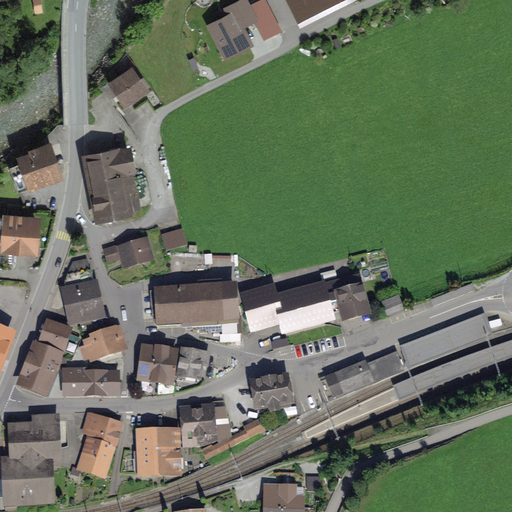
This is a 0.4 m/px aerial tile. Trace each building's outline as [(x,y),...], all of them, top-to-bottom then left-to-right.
[(264,40),(281,31),(264,0),(258,0),(247,6),(264,40)] [(344,0),(292,0),(288,2),(299,23),(344,0)] [(131,71),(110,85),(118,97),(121,95),(126,102),(144,89),(131,71)] [(50,157),(47,148),(33,152),(34,154),(21,160),(23,166),(12,170),(19,190),(58,176),(51,156),(50,157)] [(88,157),(100,216),(139,208),(135,186),(129,187),(128,181),(133,180),(131,169),(133,169),(129,149),(88,157)] [(4,247),(34,250),(36,220),(7,217),(7,219),(0,218),(0,245),(4,246),(4,247)] [(162,237),(166,251),(187,245),(182,231),(162,237)] [(122,258),(125,268),(152,260),(149,249),(147,249),(145,241),(120,248),(120,247),(109,250),(105,251),(108,263),(122,258)] [(69,322),(100,316),(87,260),(73,264),(62,290),(69,322)] [(321,284),(314,286),(315,289),(318,299),(322,314),(331,311),(331,313),(342,310),(344,317),(366,312),(357,277),(322,286),(321,284)] [(222,330),(221,319),(236,318),(234,288),(220,289),(220,283),(199,284),(200,290),(158,292),(160,323),(192,321),(192,329),(200,331),(222,330)] [(284,334),(324,323),(322,314),(318,299),(315,289),(275,300),(272,290),(245,297),(254,329),(281,322),(284,334)] [(383,304),(388,314),(402,308),(398,298),(383,304)] [(485,314),(400,347),(409,370),(493,337),(485,314)] [(66,337),(68,331),(49,324),(42,344),(73,355),(80,342),(66,337)] [(116,331),(86,342),(87,347),(81,349),(85,360),(122,348),(116,331)] [(0,363),(10,337),(0,333),(0,363)] [(62,371),(67,360),(38,348),(24,384),(46,393),(56,368),(62,371)] [(168,352),(145,349),(141,375),(172,379),(172,377),(179,378),(179,376),(182,358),(175,357),(175,353),(174,353),(175,352),(168,351),(168,352)] [(197,379),(200,365),(206,366),(208,355),(183,351),(182,358),(179,376),(197,379)] [(355,389),(401,370),(395,356),(367,368),(365,363),(326,379),(332,394),(342,391),(343,394),(345,393),(346,395),(355,391),(355,389)] [(64,370),(65,394),(116,393),(115,375),(89,375),(89,370),(64,370)] [(278,410),(277,405),(290,403),(286,378),(253,384),(258,413),(278,410)] [(225,410),(194,412),(196,447),(204,446),(231,436),(225,410)] [(185,448),(196,447),(194,412),(182,413),(185,448)] [(111,448),(94,442),(101,421),(90,418),(85,434),(90,436),(86,448),(89,449),(83,468),(103,474),(111,448)] [(8,463),(10,503),(48,501),(47,465),(62,464),(61,448),(55,449),(53,419),(36,420),(37,428),(15,429),(16,463),(8,463)] [(118,427),(101,421),(94,442),(111,448),(118,427)] [(245,428),(247,431),(212,449),(211,447),(203,451),(207,459),(264,431),(259,421),(245,428)] [(161,447),(154,447),(154,433),(141,434),(141,442),(147,442),(147,449),(149,449),(149,453),(136,454),(137,474),(163,473),(161,447)] [(164,433),(154,433),(154,447),(161,447),(163,473),(179,473),(178,444),(175,445),(174,433),(164,433)] [(307,477),(307,490),(322,490),(322,477),(307,477)] [(292,510),(292,508),(303,508),(303,489),(268,488),(268,510),(292,510)]
